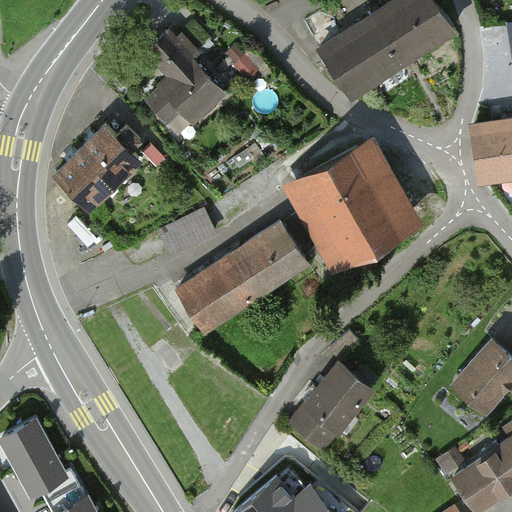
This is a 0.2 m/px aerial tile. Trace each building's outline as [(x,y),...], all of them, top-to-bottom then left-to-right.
[(458,36),(435,0),(395,0),(319,49),(353,103),(458,36)] [(180,139),(229,94),(169,29),(143,52),(167,78),(144,100),(180,139)] [(511,118),(473,124),(481,177),(511,172),(511,118)] [(137,158),(104,124),(55,172),(89,206),(137,158)] [(162,225),(175,250),(221,227),(208,202),(162,225)] [(292,206),(179,273),(207,319),(319,253),(292,206)] [(511,378),(511,355),(491,339),(453,387),(486,412),(511,378)] [(368,387),(336,363),(292,421),(324,445),(368,387)] [(456,448),(437,461),(469,509),(511,480),(511,413),(498,423),(505,434),(464,461),(456,448)] [(36,418),(3,436),(32,490),(40,485),(47,498),(80,481),(71,465),(64,469),(36,418)] [(338,511),(312,481),(296,495),(278,474),(233,511),(338,511)] [(97,511),(80,481),(47,498),(54,511),(97,511)]
